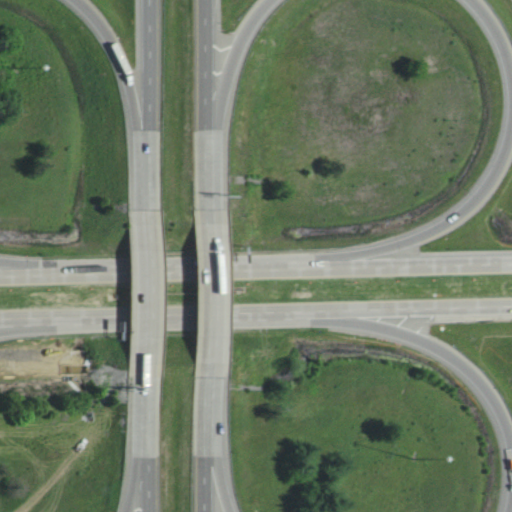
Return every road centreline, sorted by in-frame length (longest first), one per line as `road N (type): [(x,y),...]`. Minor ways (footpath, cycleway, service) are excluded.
road 1 (motorway): [(204,158),(234,55),(270,0),(476,3),(511,70),(509,141),(493,178),(436,231),(290,269)]
road 2 (primary): [(511,263),(0,275)]
road 3 (motorway): [(58,276),(0,265),(84,5),(110,42),(148,160)]
road 4 (primary): [(63,318),(511,308)]
road 5 (motorway): [(149,427),(127,511),(12,330),(63,318)]
road 6 (motorway): [(508,511),(218,469),(204,413)]
road 7 (motorway): [(248,313),(382,329),(447,354),(476,377),(496,408),(511,458)]
road 8 (motorway): [(205,211),(204,0)]
road 9 (motorway): [(149,0),(149,211)]
road 10 (motorway): [(149,211),(148,378)]
road 11 (motorway): [(204,377),(205,211)]
road 12 (motorway): [(204,511),(204,377)]
road 13 (motorway): [(148,378),(149,511)]
